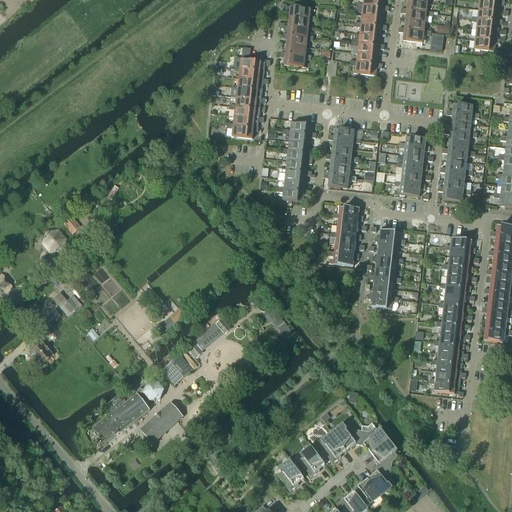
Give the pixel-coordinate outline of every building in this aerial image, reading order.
[(356,9),(363,10),(363,7),(383,10),(384,7),(384,0),(382,0),(364,0),(364,5),(357,4),(356,9)] [(480,5),(479,12),(499,14),(499,7),(504,7),(505,3),(500,2),(500,4),(474,1),(474,4),(480,5)] [(401,14),(406,15),(406,13),(426,15),(426,13),(427,6),(407,3),(407,10),(401,10),(401,14)] [(290,14),(290,16),(290,18),(315,21),(315,19),(310,18),(311,11),(286,8),(287,6),(282,5),(281,10),(286,11),(285,13),(290,14)] [(363,10),(362,17),(382,19),(383,12),(388,13),(389,8),(384,7),(383,10),(363,7),(363,10)] [(472,18),(472,21),(497,24),(498,21),(499,14),(479,12),(478,19),(472,18)] [(406,15),(405,22),(425,25),(426,17),(433,18),(433,13),(426,13),(426,15),(406,13),(406,15)] [(289,21),(289,28),(308,30),(309,23),(315,24),(315,21),(290,18),(290,16),(285,15),(285,20),(289,21)] [(354,28),(361,29),(361,27),(381,29),(381,27),(382,19),(362,17),(362,24),(354,23),(354,28)] [(477,24),(477,31),(496,33),(497,26),(502,27),(502,22),(498,21),(497,24),(472,21),(472,23),(477,24)] [(398,34),(404,34),(404,32),(424,34),(424,32),(425,25),(405,22),(404,29),(399,29),(398,34)] [(288,33),(288,35),(287,37),(313,40),(313,38),(307,37),(308,30),(289,28),(284,27),(284,25),(280,24),(279,29),(284,30),(283,32),(288,33)] [(361,29),(360,36),(380,39),(381,31),(386,32),(387,27),(381,27),(381,29),(361,27),(361,29)] [(470,37),(470,40),(495,43),(496,40),(496,33),(477,31),(476,38),(470,37)] [(404,32),(404,34),(403,42),(423,44),(424,37),(431,37),(431,32),(424,32),(424,34),(404,32)] [(287,40),(286,47),(306,49),(307,42),(313,43),(313,40),(287,37),(288,35),(283,34),(282,39),(287,40)] [(352,47),(359,48),(359,46),(379,48),(379,46),(380,39),(360,36),(359,43),(352,43),(352,47)] [(441,55),(443,38),(431,36),(430,53),(441,55)] [(495,43),(470,40),(469,42),(475,43),(474,50),(494,53),(495,45),(500,46),(500,41),(496,40),(495,43)] [(359,48),(358,55),(378,58),(378,51),(384,51),(384,46),(379,46),(379,48),(359,46),(359,48)] [(286,47),(285,54),(285,57),(311,59),(311,57),(305,56),(306,49),(286,47)] [(285,57),(285,54),(281,54),(280,58),(285,59),(284,67),(304,69),(305,61),(311,62),(311,59),(285,57)] [(349,66),(357,67),(357,65),(377,67),(377,65),(378,58),(358,55),(357,62),(350,62),(349,66)] [(235,68),(234,70),(260,73),(260,71),(260,68),(265,69),(265,66),(270,67),(270,62),(266,62),(265,63),(241,61),(240,68),(235,68)] [(357,65),(357,67),(356,75),(375,77),(376,70),(382,70),(382,65),(377,65),(377,67),(357,65)] [(240,73),(239,80),(263,83),(264,81),(265,71),(260,71),(260,73),(234,70),(234,72),(240,73)] [(232,87),(232,89),(258,92),(258,90),(263,90),(263,86),(268,86),(268,81),(264,81),(263,83),(239,80),(238,87),(232,87)] [(238,92),(237,99),(261,102),(261,100),(262,95),(263,90),(258,90),(258,92),(232,89),(232,92),(238,92)] [(230,106),(230,108),(255,111),(256,109),(260,109),(261,105),(265,105),(266,100),(261,100),(261,102),(237,99),(236,106),(230,106)] [(446,117),(452,117),(452,115),(472,117),(472,115),(473,107),(453,105),(452,112),(447,112),(446,117)] [(235,111),(235,118),(254,121),(259,121),(259,119),(259,114),(260,114),(260,109),(256,109),(255,111),(230,108),(230,111),(235,111)] [(502,123),(509,124),(509,121),(511,121),(511,111),(510,119),(503,118),(502,123)] [(452,117),(451,124),(471,127),(472,119),(479,120),(479,115),(472,115),(472,117),(452,115),(452,117)] [(228,125),(228,127),(253,130),(253,128),(254,121),(235,118),(234,125),(228,125)] [(292,124),(291,132),(291,134),(310,137),(310,139),(315,140),(316,135),(311,134),(312,127),(292,124)] [(444,136),(450,136),(450,134),(470,136),(470,134),(471,127),(451,124),(450,131),(445,131),(444,136)] [(253,130),(228,127),(227,130),(233,130),(232,138),(252,140),(253,133),(258,133),(258,128),(253,128),(253,130)] [(335,129),(334,137),(333,139),(353,142),(353,144),(360,145),(361,140),(353,139),(354,132),(335,129)] [(285,143),(290,144),(309,146),(310,139),(310,137),(291,134),(291,132),(284,131),(283,136),(285,136),(285,143)] [(500,142),(507,143),(507,140),(511,140),(511,131),(508,131),(507,138),(500,137),(500,142)] [(450,134),(450,136),(449,143),(469,146),(469,138),(477,139),(477,134),(470,134),(470,136),(450,134)] [(333,142),(332,149),(352,151),(353,144),(353,142),(333,139),(334,137),(328,136),(328,141),(333,142)] [(399,145),(399,147),(425,150),(424,153),(429,153),(430,148),(425,148),(426,140),(406,138),(405,145),(399,145)] [(442,155),(447,155),(448,153),(468,155),(468,153),(469,146),(449,143),(448,150),(443,150),(442,155)] [(290,144),(289,151),(288,153),(308,156),(308,158),(312,159),(313,159),(314,154),(308,153),(309,146),(290,144)] [(405,150),(404,157),(424,160),(424,153),(425,150),(399,147),(399,150),(405,150)] [(332,149),(332,156),(331,158),(351,161),(351,163),(358,164),(358,159),(351,158),(352,151),(332,149)] [(288,156),(287,163),(307,165),(312,166),(312,159),(308,158),(308,156),(288,153),(289,151),(282,150),(281,155),(288,156)] [(498,161),(505,162),(505,159),(511,160),(511,150),(506,150),(505,157),(498,156),(498,161)] [(447,155),(447,162),(466,165),(467,158),(474,158),(475,153),(468,153),(468,155),(448,153),(447,155)] [(331,161),(330,168),(350,170),(351,163),(351,161),(331,158),(332,156),(326,155),(326,160),(331,161)] [(397,164),(397,166),(422,169),(422,172),(427,172),(427,167),(423,167),(424,160),(404,157),(403,164),(397,164)] [(440,174),(445,174),(446,172),(465,174),(466,172),(466,165),(447,162),(446,169),(440,169),(440,174)] [(287,163),(286,170),(286,172),(306,175),(306,177),(311,178),(311,173),(306,172),(307,165),(287,163)] [(402,169),(402,176),(421,179),(422,172),(422,169),(397,166),(397,169),(402,169)] [(330,168),(329,175),(329,178),(349,180),(349,182),(356,183),(356,178),(349,177),(350,170),(330,168)] [(286,175),(285,182),(305,184),(306,177),(306,175),(286,172),(286,170),(279,169),(279,174),(286,175)] [(495,180),(502,181),(503,179),(511,179),(511,169),(504,169),(503,176),(496,175),(495,180)] [(445,174),(444,181),(464,184),(465,177),(472,177),(473,173),(466,172),(465,174),(446,172),(445,174)] [(329,178),(329,175),(324,175),(323,179),(329,180),(328,188),(348,190),(349,182),(349,180),(329,178)] [(395,183),(395,185),(420,188),(420,191),(425,191),(425,186),(421,186),(421,179),(402,176),(401,184),(395,183)] [(502,181),(502,188),(511,189),(511,179),(503,179),(502,181)] [(438,193),(443,193),(443,191),(463,193),(463,191),(464,184),(444,181),(444,189),(438,188),(438,193)] [(285,182),(284,189),(284,192),(304,194),(303,196),(309,197),(309,192),(304,192),(305,184),(285,182)] [(420,188),(395,185),(394,188),(400,188),(399,196),(419,198),(420,191),(420,188)] [(284,192),(284,189),(277,188),(277,193),(284,194),(283,202),(303,204),(303,196),(304,194),(284,192)] [(493,199),(500,200),(501,198),(511,198),(511,189),(502,188),(501,195),(494,194),(493,199)] [(443,191),(443,193),(442,201),(462,203),(463,196),(470,197),(471,192),(463,191),(463,193),(443,191)] [(511,198),(501,198),(500,200),(499,208),(511,209),(511,198)] [(333,215),(333,217),(358,220),(358,222),(363,223),(363,218),(359,217),(359,210),(340,208),(339,215),(333,215)] [(338,220),(337,227),(357,229),(358,222),(358,220),(333,217),(332,219),(338,220)] [(75,220),(66,227),(72,235),(81,229),(75,220)] [(491,238),(496,238),(496,236),(511,237),(511,227),(497,226),(497,233),(491,233),(491,238)] [(331,234),(331,236),(356,239),(356,241),(361,242),(361,237),(356,237),(357,229),(337,227),(337,234),(331,234)] [(380,231),(380,239),(379,241),(405,244),(405,242),(399,241),(400,234),(380,231)] [(47,235),(42,248),(50,257),(63,255),(67,244),(58,234),(47,235)] [(336,239),(335,246),(355,248),(356,241),(356,239),(331,236),(330,238),(336,239)] [(496,238),(495,245),(511,247),(511,237),(496,236),(496,238)] [(379,244),(378,251),(398,253),(399,246),(405,247),(405,244),(379,241),(380,239),(375,238),(374,243),(379,244)] [(445,247),(445,249),(470,252),(470,254),(475,255),(475,250),(471,250),(472,242),(451,240),(451,247),(445,247)] [(488,257),(494,257),(494,255),(511,256),(511,247),(495,245),(494,253),(489,252),(488,257)] [(329,253),(328,255),(354,258),(354,260),(358,261),(359,256),(354,256),(355,248),(335,246),(334,253),(329,253)] [(450,252),(449,259),(469,261),(470,254),(470,252),(445,249),(445,251),(450,252)] [(378,251),(377,258),(377,260),(403,263),(403,261),(397,260),(398,253),(378,251)] [(354,258),(328,255),(328,258),(334,258),(333,266),(353,268),(354,260),(354,258)] [(494,257),(493,264),(511,266),(511,256),(494,255),(494,257)] [(377,263),(376,270),(396,272),(397,265),(402,266),(403,263),(377,260),(377,258),(373,258),(372,262),(377,263)] [(443,266),(443,268),(468,271),(468,273),(473,274),(473,269),(469,269),(469,261),(449,259),(448,266),(443,266)] [(486,276),(492,276),(492,274),(511,276),(511,274),(511,272),(511,266),(493,264),(492,272),(487,271),(486,276)] [(448,271),(447,278),(467,281),(468,273),(468,271),(443,268),(442,271),(448,271)] [(376,270),(375,277),(375,280),(401,283),(401,280),(395,279),(396,272),(376,270)] [(492,276),(491,284),(510,286),(511,279),(511,278),(511,273),(511,274),(511,276),(492,274),(492,276)] [(1,276),(0,277),(0,299),(12,289),(1,276)] [(375,282),(374,289),(394,291),(394,284),(400,285),(401,283),(375,280),(375,277),(371,277),(370,281),(375,282)] [(441,285),(441,287),(466,290),(466,292),(471,293),(471,288),(466,288),(467,281),(447,278),(446,285),(441,285)] [(484,295),(489,296),(490,293),(509,295),(510,293),(510,286),(491,284),(490,291),(485,290),(484,295)] [(446,290),(445,297),(465,300),(466,292),(466,290),(441,287),(440,289),(440,290),(446,290)] [(374,289),(373,296),(373,299),(398,302),(399,299),(393,298),(394,291),(374,289)] [(19,293),(2,307),(7,313),(20,302),(24,299),(19,293)] [(489,296),(488,303),(508,305),(509,298),(511,298),(511,293),(510,293),(509,295),(490,293),(489,296)] [(52,301),(68,319),(82,308),(73,297),(66,303),(59,295),(52,301)] [(373,299),(373,296),(368,296),(368,301),(372,301),(372,309),(391,311),(392,303),(398,304),(398,302),(373,299)] [(439,304),(438,306),(464,309),(464,312),(468,312),(469,307),(464,307),(465,300),(445,297),(444,305),(439,304)] [(482,314),(487,315),(487,312),(507,315),(507,312),(508,305),(488,303),(488,310),(482,309),(482,314)] [(443,309),(443,317),(463,319),(464,312),(464,309),(438,306),(438,309),(443,309)] [(274,310),(268,314),(275,324),(280,321),(282,324),(277,327),(282,334),(287,331),(289,334),(284,337),(291,347),(298,342),(274,310)] [(171,320),(175,324),(184,316),(180,312),(171,320)] [(487,315),(486,322),(506,324),(507,317),(511,317),(511,312),(507,312),(507,315),(487,312),(487,315)] [(436,323),(436,326),(462,328),(461,331),(466,331),(467,327),(462,326),(463,319),(443,317),(442,324),(436,323)] [(225,334),(230,330),(222,320),(189,348),(197,357),(202,353),(200,352),(223,332),(225,334)] [(480,333),(485,334),(485,331),(505,334),(505,331),(506,324),(486,322),(485,329),(480,328),(480,333)] [(441,329),(440,336),(461,338),(461,331),(462,328),(436,326),(436,328),(441,329)] [(38,331),(44,338),(50,334),(44,327),(38,331)] [(485,331),(485,334),(484,342),(504,344),(505,336),(511,337),(511,334),(511,332),(505,331),(505,334),(485,331)] [(434,342),(434,345),(460,348),(459,350),(464,351),(464,346),(460,345),(460,343),(464,344),(465,341),(465,338),(461,338),(440,336),(440,343),(434,342)] [(27,353),(40,368),(52,357),(48,352),(50,350),(46,346),(44,348),(40,343),(27,353)] [(439,348),(438,355),(463,358),(462,360),(463,360),(467,361),(468,356),(463,355),(463,353),(459,352),(459,350),(460,348),(434,345),(434,347),(439,348)] [(432,361),(432,364),(457,367),(457,369),(462,370),(462,365),(458,364),(458,362),(462,363),(463,360),(462,360),(463,358),(438,355),(437,362),(432,361)] [(192,372),(180,357),(179,357),(161,372),(174,387),(192,372)] [(437,367),(436,374),(456,376),(456,377),(460,377),(460,379),(465,380),(466,375),(461,374),(461,372),(457,372),(457,369),(457,367),(432,364),(431,366),(437,367)] [(430,380),(429,383),(455,386),(455,388),(459,389),(460,389),(460,384),(460,379),(460,377),(456,377),(456,376),(436,374),(435,381),(430,380)] [(435,386),(434,393),(458,396),(458,398),(463,399),(463,394),(459,393),(459,389),(455,388),(455,386),(429,383),(429,385),(435,386)] [(112,415),(93,430),(106,445),(134,424),(149,412),(145,406),(150,402),(150,403),(160,401),(164,392),(157,384),(147,385),(144,394),(140,390),(135,394),(137,396),(133,399),(131,400),(118,411),(116,409),(125,402),(120,396),(106,406),(112,415)] [(140,432),(152,445),(183,418),(170,404),(140,432)] [(356,446),(359,447),(361,432),(353,431),(349,425),(344,429),(343,428),(333,435),(346,452),(352,447),(353,449),(356,446)] [(366,449),(371,455),(388,442),(380,432),(379,434),(372,425),(367,428),(362,427),(361,432),(359,447),(362,447),(365,450),(366,449)] [(340,457),(346,452),(333,435),(323,443),(322,440),(316,445),(332,465),(341,458),(340,457)] [(377,466),(376,469),(391,471),(392,463),(398,458),(394,453),(396,452),(388,442),(371,455),(376,461),(374,462),(377,466)] [(319,471),(325,466),(312,449),(302,457),(303,458),(298,462),(311,479),(320,472),(319,471)] [(280,471),(281,472),(277,476),(290,493),(299,486),(297,485),(304,480),(291,463),(280,471)] [(374,476),(368,481),(381,497),(391,490),(390,488),(395,484),(390,478),(391,471),(376,469),(376,472),(373,474),(374,476)] [(352,491),(354,494),(365,507),(370,504),(371,505),(381,497),(368,481),(362,485),(361,484),(352,491)] [(354,494),(348,498),(347,497),(338,504),(344,511),(365,511),(368,510),(365,507),(354,494)]
